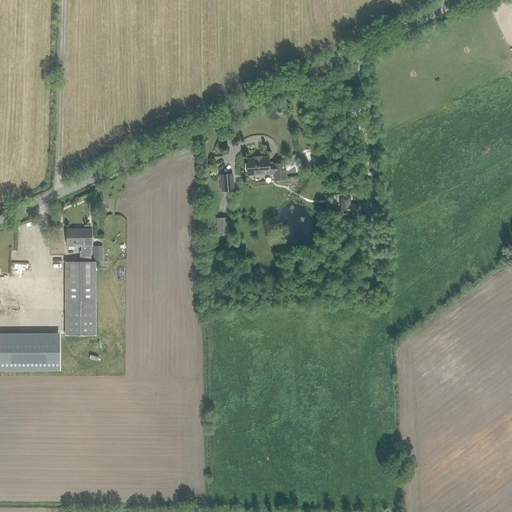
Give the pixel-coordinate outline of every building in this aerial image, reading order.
[(269,164),(268,158),(246,159),(247,175),(273,173),(274,180),(286,179),(285,163),(269,164)] [(232,173),(219,174),(220,192),(234,191),(232,173)] [(228,235),(227,217),(216,218),(217,236),(228,235)] [(66,335),(96,336),(95,262),(91,262),(90,246),(91,246),(91,229),(67,229),(67,246),(81,246),(81,252),(80,252),(80,262),(65,262),(66,335)] [(102,251),(94,252),(94,261),(103,261),(102,251)]
